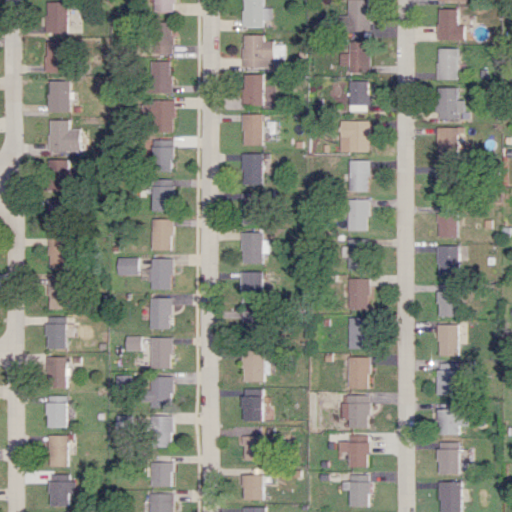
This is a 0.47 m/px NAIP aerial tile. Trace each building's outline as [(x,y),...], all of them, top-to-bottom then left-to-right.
[(173,11),(172,0),(152,0),(153,11),(173,11)] [(262,0),(242,0),(242,26),(262,27),(262,19),(271,19),(271,8),(262,7),(262,0)] [(369,0),(347,0),(347,30),(368,31),(369,0)] [(67,33),(68,2),(46,1),(46,32),(67,33)] [(465,40),(465,25),(458,25),(459,8),(439,8),(438,39),(465,40)] [(171,53),(172,22),(152,22),(152,53),(171,53)] [(263,35),(243,34),(242,67),(273,67),(273,58),(283,58),(284,42),(263,42),(263,35)] [(66,41),(46,41),(47,72),(66,72),(66,41)] [(339,65),(349,65),(349,73),(369,73),(368,41),(349,41),(349,53),(339,53),(339,65)] [(459,48),(437,48),(438,79),(459,79),(459,48)] [(171,92),(170,61),(150,61),(150,92),(171,92)] [(262,105),(262,74),(242,74),(242,105),(262,105)] [(70,81),(49,80),(48,111),(69,111),(70,81)] [(368,81),(349,81),(349,111),(368,111),(368,81)] [(465,100),(458,100),(458,87),(438,87),(438,118),(458,119),(458,112),(465,112),(465,100)] [(173,100),(149,100),(148,131),(172,131),(173,100)] [(262,114),(242,114),(242,145),(262,145),(262,114)] [(79,128),(69,128),(68,120),(48,120),(49,151),(80,151),(79,128)] [(368,120),(340,121),(340,152),(369,151),(368,120)] [(439,159),(460,158),(459,127),(438,127),(439,159)] [(173,146),(152,146),(152,171),(173,171),(173,146)] [(262,184),(262,153),(242,153),(242,184),(262,184)] [(67,159),(47,159),(48,191),(68,190),(67,179),(76,179),(75,169),(67,169),(67,159)] [(348,191),(368,191),(369,160),(349,160),(348,191)] [(458,195),(458,173),(438,173),(438,195),(458,195)] [(172,178),(152,179),(154,211),(173,210),(172,178)] [(259,224),(260,193),(242,192),(241,223),(259,224)] [(46,230),(68,229),(67,199),(45,199),(46,230)] [(368,199),(348,199),(348,230),(368,230),(368,199)] [(458,237),(458,213),(438,213),(438,237),(458,237)] [(153,250),(173,249),(173,218),(153,219),(153,250)] [(263,263),(263,253),(269,253),(269,239),(263,239),(263,232),(242,232),(242,263),(263,263)] [(67,269),(68,238),(48,238),(48,269),(67,269)] [(369,270),(369,239),(347,238),(347,269),(369,270)] [(438,245),(438,276),(459,277),(459,246),(438,245)] [(139,257),(119,257),(118,274),(139,275),(139,257)] [(173,289),(173,258),(152,258),(153,289),(173,289)] [(242,302),(261,302),(261,271),(242,272),(242,302)] [(68,309),(69,278),(48,277),(48,308),(68,309)] [(368,278),(349,278),(349,309),(369,309),(368,278)] [(458,316),(458,285),(439,285),(439,316),(458,316)] [(152,328),(172,328),(172,298),(152,297),(152,328)] [(264,310),(242,311),(243,338),(264,338),(264,310)] [(66,317),(46,317),(46,348),(66,349),(66,332),(73,332),(73,323),(66,323),(66,317)] [(349,349),(369,348),(368,317),(348,318),(349,349)] [(458,324),(437,324),(438,355),(458,355),(458,324)] [(128,350),(143,350),(144,336),(128,335),(128,350)] [(173,337),(153,337),(152,367),(172,368),(173,337)] [(270,360),(264,360),(264,350),(243,350),(242,381),(264,381),(264,374),(269,374),(270,360)] [(65,387),(66,357),(46,356),(45,386),(65,387)] [(368,388),(369,357),(348,357),(348,387),(368,388)] [(462,363),(438,363),(437,394),(458,395),(459,378),(461,378),(462,363)] [(133,375),(119,375),(119,392),(133,392),(133,375)] [(172,376),(151,377),(152,407),(173,407),(172,376)] [(242,389),(243,421),(262,420),(262,388),(242,389)] [(368,427),(369,394),(346,394),(346,403),(342,403),(342,418),(348,418),(348,427),(368,427)] [(66,427),(66,395),(46,396),(46,427),(66,427)] [(458,434),(458,425),(467,425),(467,409),(438,409),(437,434),(458,434)] [(119,430),(133,430),(134,416),(119,415),(119,430)] [(173,416),(153,415),(152,446),(172,447),(173,416)] [(368,432),(349,432),(349,441),(337,441),(337,452),(348,452),(348,466),(367,467),(368,432)] [(67,466),(66,435),(46,435),(47,466),(67,466)] [(242,460),(262,460),(262,435),(242,436),(242,460)] [(458,474),(459,442),(439,441),(438,473),(458,474)] [(152,486),(172,486),(172,462),(151,462),(152,486)] [(69,506),(69,493),(75,493),(76,481),(69,481),(69,474),(49,473),(48,505),(69,506)] [(262,474),(242,474),(242,500),(262,499),(262,474)] [(348,506),(369,506),(368,474),(348,474),(348,482),(341,482),(341,490),(348,490),(348,506)] [(438,511),(459,511),(460,482),(439,481),(438,511)] [(172,511),(173,493),(151,493),(150,511),(144,511),(172,511)]
